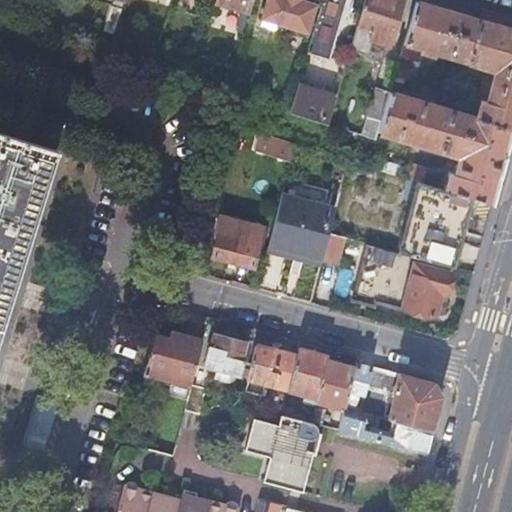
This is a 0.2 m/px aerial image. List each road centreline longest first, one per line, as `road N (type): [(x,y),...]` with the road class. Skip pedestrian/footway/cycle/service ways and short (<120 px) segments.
road 1 (residential): [(119,270),(476,367)]
road 2 (residential): [(119,270),(148,146),(131,131),(0,89)]
road 3 (residential): [(45,511),(119,270)]
road 4 (primary): [(506,380),(472,511)]
